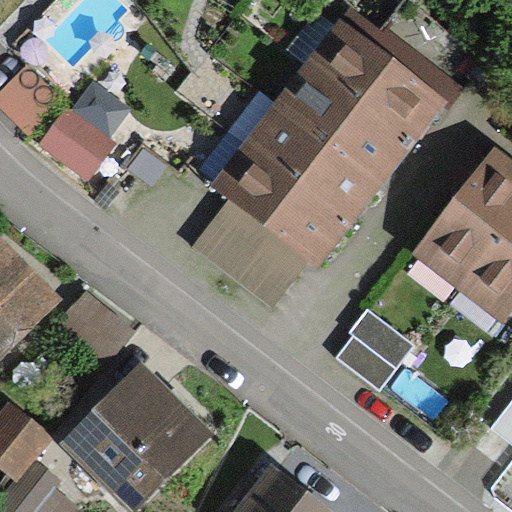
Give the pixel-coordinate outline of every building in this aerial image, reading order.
[(350,6),(340,20),(446,102),(444,105),(449,109),(465,87),(388,27),(384,32),(350,6)] [(340,20),(310,60),(417,141),(432,121),(444,105),(446,102),(340,20)] [(417,141),(310,60),(279,101),(386,181),(402,160),(417,141)] [(63,100),(27,64),(0,90),(0,109),(27,136),(63,100)] [(94,81),(71,112),(110,139),(132,109),(94,81)] [(386,181),(279,101),(247,142),(354,223),(371,201),(386,181)] [(71,112),(65,107),(38,144),(88,180),(115,143),(110,139),(71,112)] [(354,223),(247,142),(213,188),(228,200),(308,260),(320,269),(339,244),(354,223)] [(412,253),(456,287),(511,215),(511,159),(496,147),(412,253)] [(308,260),(228,200),(194,245),(273,305),(308,260)] [(511,215),(456,287),(502,323),(511,310),(511,215)] [(0,234),(0,361),(64,299),(32,267),(0,234)] [(87,289),(49,331),(97,374),(134,332),(87,289)] [(354,336),(337,358),(379,391),(415,346),(368,309),(350,332),(354,336)] [(60,444),(128,511),(136,511),(213,434),(161,383),(141,363),(60,444)] [(511,400),(489,430),(511,448),(511,400)] [(53,436),(8,403),(0,413),(0,466),(7,472),(19,481),(37,457),(53,436)] [(0,482),(0,511),(76,511),(80,506),(57,489),(64,481),(37,457),(19,481),(7,472),(0,482)] [(331,511),(270,466),(251,492),(235,511),(331,511)]
